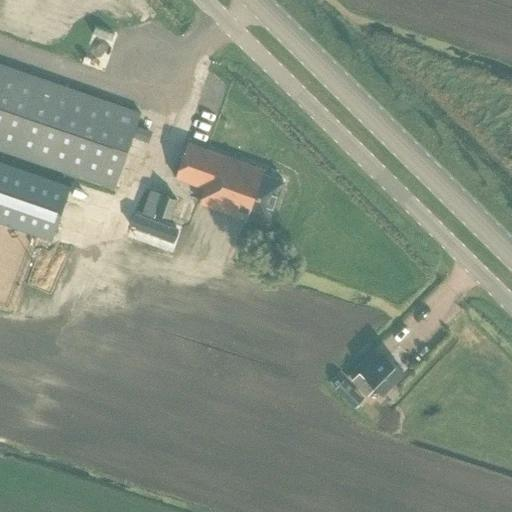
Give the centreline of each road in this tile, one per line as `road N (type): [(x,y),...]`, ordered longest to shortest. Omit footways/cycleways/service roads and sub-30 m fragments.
road 1 (unclassified): [(201,0),(511,307)]
road 2 (primary): [(511,256),(254,0)]
road 3 (unknown): [(98,234),(231,29),(258,3)]
